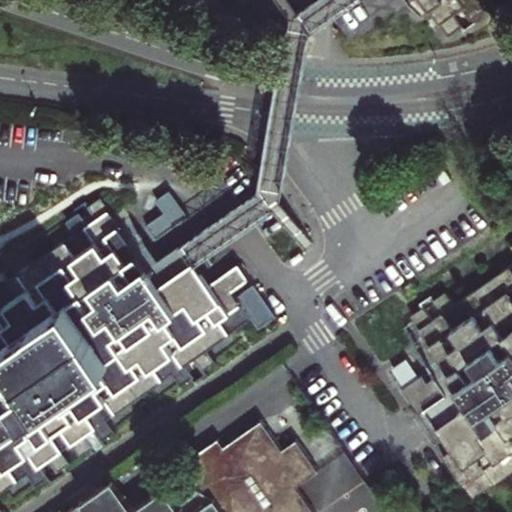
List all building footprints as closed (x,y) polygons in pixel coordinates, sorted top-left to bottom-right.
[(431,4),(427,0),(410,0),(419,12),(431,4)] [(427,0),(431,4),(449,31),(461,23),(452,10),(462,3),(472,15),(484,7),(478,0),(427,0)] [(0,495),(28,477),(36,488),(48,480),(40,468),(49,461),(58,473),(70,464),(61,453),(73,445),(81,457),(92,449),(84,437),(94,430),(102,442),(115,433),(107,421),(172,375),(181,387),(193,378),(185,366),(195,360),(202,371),(216,362),(208,350),(252,319),(233,291),(251,278),(241,263),(211,284),(189,252),(183,244),(160,259),(131,218),(123,224),(121,225),(102,200),(90,208),(98,219),(88,226),(80,214),(67,224),(75,236),(8,283),(19,297),(0,309),(0,495)] [(511,247),(511,248),(511,266),(453,306),(445,294),(432,303),(441,315),(431,322),(423,310),(411,319),(429,345),(419,353),(436,378),(428,383),(423,375),(403,389),(420,412),(425,409),(454,450),(443,458),(472,501),(511,473),(511,247)] [(312,511),(296,488),(319,472),(298,441),(283,451),(262,421),(224,448),(219,440),(198,454),(187,462),(193,469),(134,510),(113,480),(68,511),(312,511)]
